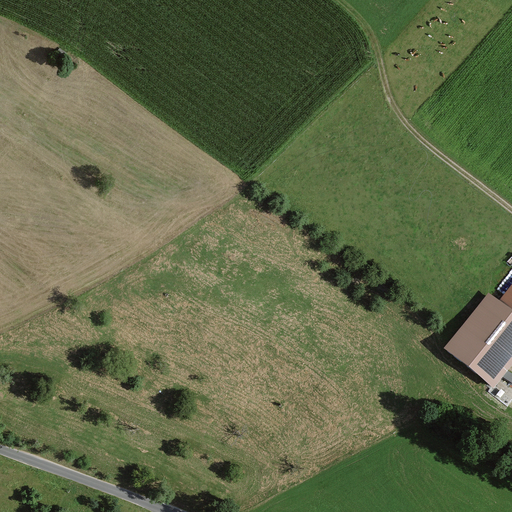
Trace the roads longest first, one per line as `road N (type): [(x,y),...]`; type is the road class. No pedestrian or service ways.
road 1 (track): [(511,211),(400,116),(372,37),(337,0)]
road 2 (unclassified): [(172,511),(0,449)]
